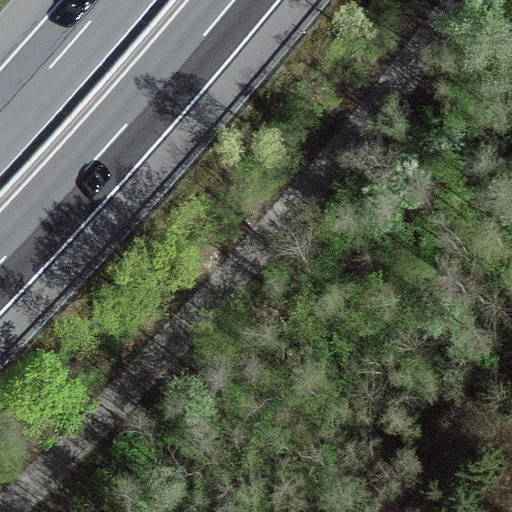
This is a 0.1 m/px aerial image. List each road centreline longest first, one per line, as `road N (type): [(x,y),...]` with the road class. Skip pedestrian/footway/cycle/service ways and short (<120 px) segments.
road 1 (track): [(4,511),(173,340),(464,0)]
road 2 (motorway): [(0,261),(232,0)]
road 3 (motorway): [(107,0),(0,121)]
